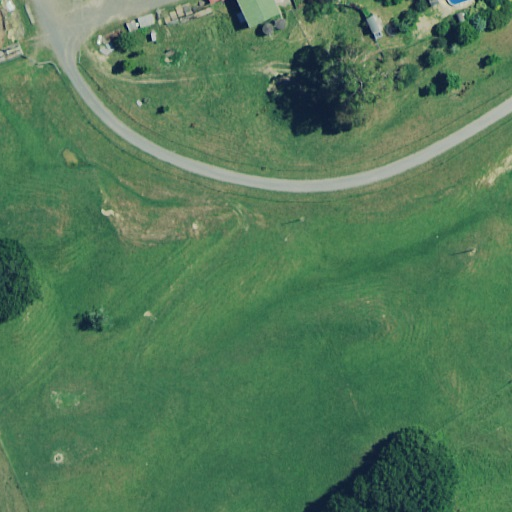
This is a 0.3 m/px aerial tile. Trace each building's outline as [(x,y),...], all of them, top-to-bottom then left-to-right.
[(283,15),(275,0),(238,0),(252,29),(283,15)] [(309,4),(307,0),(294,0),(298,8),(309,4)] [(453,0),(431,0),(435,9),(454,1),(453,0)] [(156,24),(153,15),(140,20),(143,29),(156,24)] [(376,16),(367,19),(376,40),(385,37),(376,16)]
